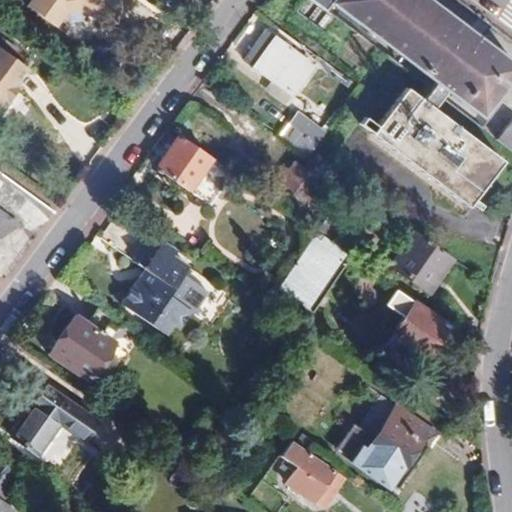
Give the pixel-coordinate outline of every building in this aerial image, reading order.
[(113,0),(21,0),(20,2),(51,24),(62,11),(64,13),(77,11),(80,8),(96,19),(99,16),(116,13),(113,0)] [(361,122),(472,203),(506,157),(434,107),(449,86),(485,112),(511,73),(511,56),(434,0),(313,0),(325,8),(331,0),(434,75),(422,96),(408,85),(380,124),(367,115),(361,122)] [(312,66),(276,38),(253,68),(289,96),(312,66)] [(19,64),(0,49),(0,96),(12,81),(9,78),(19,64)] [(319,127),(289,105),(272,127),(302,149),(319,127)] [(511,145),(511,118),(499,136),(511,145)] [(233,174),(196,148),(180,137),(158,169),(210,207),(233,174)] [(319,174),(294,156),(272,185),(297,204),(319,174)] [(334,192),(320,183),(308,202),(322,210),(334,192)] [(338,221),(349,202),(336,193),(324,212),(338,221)] [(0,240),(13,223),(0,213),(0,240)] [(423,290),(447,257),(410,229),(386,262),(423,290)] [(117,306),(161,338),(168,328),(173,331),(186,314),(188,316),(204,294),(180,276),(186,268),(171,257),(174,253),(149,235),(129,262),(142,271),(145,274),(136,286),(133,284),(117,306)] [(307,313),(341,267),(307,242),(272,290),(307,313)] [(136,286),(145,274),(142,271),(133,284),(136,286)] [(443,327),(409,302),(386,336),(419,360),(443,327)] [(95,365),(110,343),(127,355),(139,337),(97,308),(85,327),(73,318),(45,358),(82,383),(95,365)] [(111,377),(127,355),(110,343),(95,365),(111,377)] [(313,435),(373,477),(413,420),(359,382),(337,415),(330,411),(313,435)] [(96,442),(108,424),(58,389),(23,438),(51,457),(73,425),(96,442)] [(310,509),(334,474),(287,441),(275,458),(286,466),(283,471),(291,477),(282,489),(310,509)] [(0,501),(2,503),(20,478),(0,462),(0,501)] [(314,511),(318,511),(341,479),(334,474),(310,509),(314,511)]
